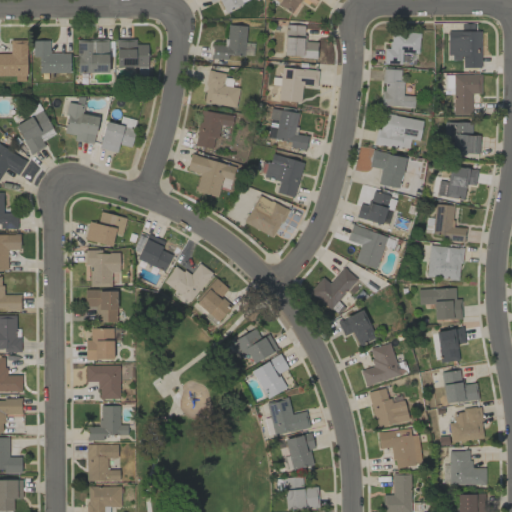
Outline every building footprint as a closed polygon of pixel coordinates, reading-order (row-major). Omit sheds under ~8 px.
[(215,0),(217,0),(224,12),(249,1),(248,0),(207,0),(209,3),(215,0)] [(315,0),(278,0),(277,3),(292,12),(299,0),(313,0),(315,1),(315,0)] [(210,59),(227,59),(228,55),(250,56),(251,43),(244,43),(245,26),(225,25),(224,45),(211,45),(210,59)] [(315,57),(316,42),(303,42),(304,25),(284,25),(283,56),(315,57)] [(479,31),(447,30),(447,60),(461,60),(461,68),(479,68),(479,31)] [(418,33),(390,32),(389,48),(383,48),(382,63),(400,64),(401,53),(417,54),(418,33)] [(75,40),(76,73),(107,72),(106,39),(75,40)] [(135,39),(115,39),(116,67),(136,67),(137,76),(147,76),(146,44),(135,44),(135,39)] [(0,75),(14,76),(14,81),(24,81),(25,40),(9,40),(9,54),(0,53),(0,75)] [(48,40),(32,40),(32,56),(38,56),(38,73),(68,72),(68,53),(48,53),(48,40)] [(277,100),(299,102),(301,86),(315,87),(317,71),(280,67),(277,100)] [(402,69),(382,69),(380,106),(412,107),(412,96),(401,95),(402,69)] [(234,107),(237,88),(222,85),(223,73),(207,70),(202,103),(234,107)] [(480,93),(479,74),(444,74),(444,91),(452,90),(452,115),(470,115),(470,93),(480,93)] [(61,133),(74,135),(72,141),(92,144),(97,117),(81,114),(83,99),(78,98),(77,104),(67,102),(61,133)] [(266,139),(289,141),(288,147),(305,148),(306,136),(295,134),(297,112),(269,109),(266,139)] [(30,154),(44,146),(41,141),(54,134),(40,110),(13,126),(30,154)] [(194,146),(213,149),(217,125),(229,127),(231,115),(199,110),(194,146)] [(417,141),(421,120),(379,113),(374,144),(407,150),(409,139),(417,141)] [(477,153),(478,135),(470,135),(470,122),(443,122),(443,140),(451,140),(450,153),(477,153)] [(130,147),(133,128),(103,123),(98,149),(116,152),(117,145),(130,147)] [(0,175),(4,168),(17,175),(25,161),(0,146),(0,175)] [(376,184),(398,188),(403,157),(370,151),(368,167),(379,169),(376,184)] [(233,166),(190,154),(185,170),(198,174),(194,191),(216,197),(221,177),(229,180),(233,166)] [(301,161),(270,155),(268,163),(261,161),(258,175),(278,180),(275,193),(293,197),(301,161)] [(475,169),(449,167),(447,182),(437,181),(436,196),(463,198),(464,184),(474,185),(475,169)] [(367,206),(359,204),(355,217),(386,226),(394,198),(371,192),(367,206)] [(0,229),(16,229),(16,213),(2,213),(2,193),(0,193),(0,229)] [(242,223),(272,238),(286,210),(257,194),(242,223)] [(462,242),(463,228),(451,227),(453,206),(433,204),(432,218),(425,217),(424,233),(446,235),(446,240),(462,242)] [(83,240),(111,246),(113,235),(121,236),(124,217),(98,213),(96,223),(87,221),(83,240)] [(345,240),(359,245),(353,261),(374,268),(385,236),(350,224),(345,240)] [(0,269),(6,270),(6,250),(19,250),(18,234),(0,234),(0,269)] [(163,241),(146,234),(135,260),(163,272),(170,255),(160,250),(163,241)] [(460,247),(427,246),(426,278),(459,279),(460,247)] [(117,273),(118,253),(98,253),(98,250),(83,250),(83,265),(89,265),(88,286),(110,287),(110,272),(117,273)] [(211,273),(198,263),(188,276),(174,265),(162,282),(188,302),(211,273)] [(322,277),(308,291),(328,309),(356,280),(343,268),(328,283),(322,277)] [(0,308),(19,308),(19,294),(1,295),(1,277),(0,276),(0,308)] [(228,308),(218,300),(227,288),(215,278),(194,303),(217,322),(228,308)] [(460,319),(459,299),(454,299),(453,288),(417,289),(417,304),(432,304),(432,320),(460,319)] [(94,322),(115,322),(115,290),(84,291),(84,306),(94,306),(94,322)] [(374,339),(361,310),(336,321),(342,336),(350,332),(356,346),(374,339)] [(17,315),(0,315),(0,350),(17,350),(17,315)] [(434,332),(439,363),(458,360),(455,344),(464,343),(461,327),(434,332)] [(111,328),(89,328),(89,339),(84,339),(85,359),(112,359),(111,328)] [(252,363),(275,350),(267,334),(258,339),(252,329),(229,342),(239,358),(246,353),(252,363)] [(363,386),(398,376),(389,342),(367,348),(372,366),(359,370),(363,386)] [(249,370),(265,399),(285,388),(277,373),(286,368),(278,354),(249,370)] [(20,375),(4,375),(4,355),(0,355),(0,391),(20,391),(20,375)] [(97,399),(118,398),(118,365),(84,365),(84,382),(97,381),(97,399)] [(476,400),(475,383),(460,384),(459,370),(440,372),(443,403),(476,400)] [(407,420),(402,400),(389,403),(384,387),(366,392),(375,429),(407,420)] [(308,427),(304,411),(290,414),(286,398),(265,403),(273,435),(308,427)] [(0,399),(0,431),(2,432),(1,414),(20,414),(20,399),(0,399)] [(85,440),(102,440),(102,434),(124,435),(124,425),(117,425),(117,406),(98,405),(98,427),(86,427),(85,440)] [(449,442),(482,438),(478,408),(452,411),(453,422),(447,422),(449,442)] [(416,435),(408,435),(408,429),(377,431),(378,449),(391,448),(392,467),(418,466),(416,435)] [(308,449),(312,448),(309,434),(284,438),(289,469),(311,466),(308,449)] [(0,469),(3,469),(3,473),(20,473),(20,456),(8,457),(7,437),(0,436),(0,469)] [(117,481),(118,470),(106,469),(106,458),(116,458),(116,444),(85,444),(84,481),(117,481)] [(448,451),(448,485),(484,484),(483,467),(468,467),(468,451),(448,451)] [(382,511),(408,511),(409,474),(391,474),(391,494),(383,494),(382,511)] [(301,477),(283,477),(284,508),(316,507),(315,487),(301,487),(301,477)] [(21,480),(0,479),(0,510),(12,510),(12,498),(20,498),(21,480)] [(119,486),(85,487),(85,511),(101,511),(101,507),(119,506),(119,486)] [(483,494),(456,494),(455,511),(478,511),(483,511),(483,494)]
